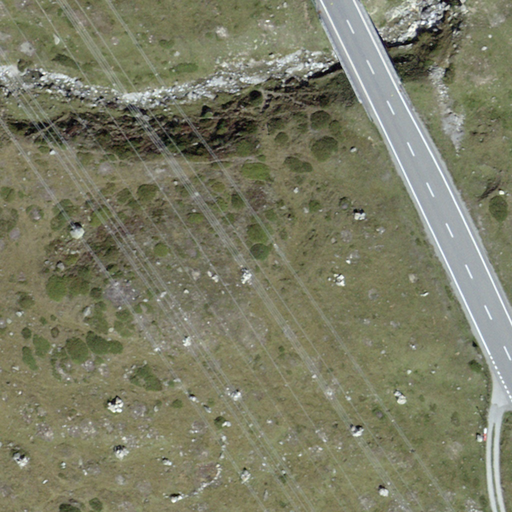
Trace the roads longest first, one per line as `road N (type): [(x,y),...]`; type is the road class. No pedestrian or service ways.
road 1 (primary): [(511,362),(336,0)]
road 2 (track): [(511,381),(494,415),(500,511)]
